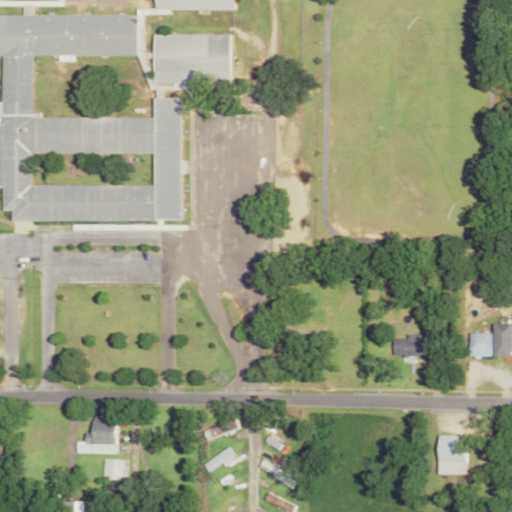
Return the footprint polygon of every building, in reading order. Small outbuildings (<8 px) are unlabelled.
[(176,222),(177,98),(148,98),(148,118),(35,117),(36,113),(27,113),(27,57),(66,57),(66,55),(137,56),(138,11),(227,12),(227,0),(149,0),(149,8),(131,8),(131,16),(0,14),(0,210),(6,211),(6,220),(176,222)] [(463,357),(507,358),(508,324),(487,324),(487,334),(464,333),(463,357)] [(420,334),(401,335),(401,339),(387,339),(387,358),(421,357),(420,334)] [(235,428),(231,419),(198,431),(201,440),(235,428)] [(112,454),(112,420),(86,420),(85,434),(79,434),(79,442),(71,442),(71,453),(112,454)] [(461,474),(461,436),(431,436),(432,475),(461,474)] [(222,447),(198,464),(203,472),(211,467),(214,470),(230,459),(222,447)] [(122,479),(123,459),(98,459),(98,478),(122,479)] [(258,501),(281,511),(287,511),(291,505),(262,492),(258,501)] [(60,511),(77,511),(77,502),(61,502),(60,511)]
